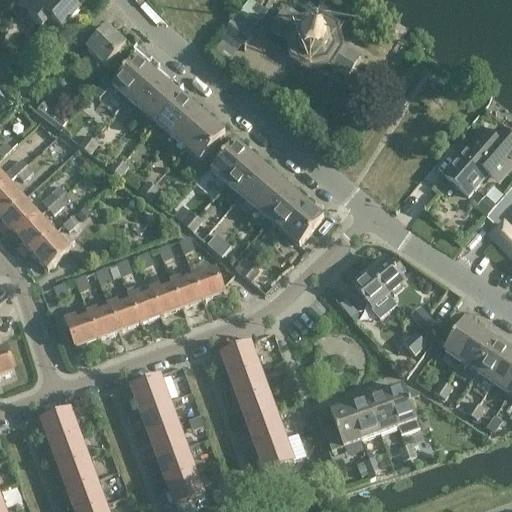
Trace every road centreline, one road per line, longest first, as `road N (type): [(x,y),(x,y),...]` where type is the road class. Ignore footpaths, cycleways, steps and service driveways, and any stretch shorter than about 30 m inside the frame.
road 1 (residential): [(56,392),(268,312),(367,213)]
road 2 (residential): [(367,213),(121,0)]
road 3 (residential): [(511,312),(367,213)]
road 4 (residential): [(56,392),(26,290),(0,260)]
